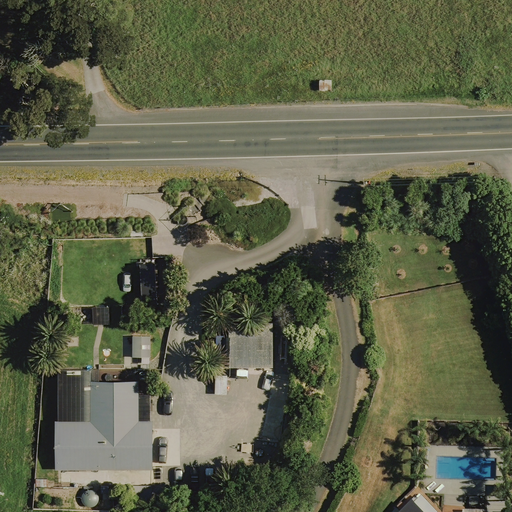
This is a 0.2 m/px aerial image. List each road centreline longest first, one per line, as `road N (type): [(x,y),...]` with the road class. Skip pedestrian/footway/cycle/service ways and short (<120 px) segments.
road 1 (primary): [(0,142),(511,125)]
road 2 (unknown): [(338,133),(352,391),(308,511)]
